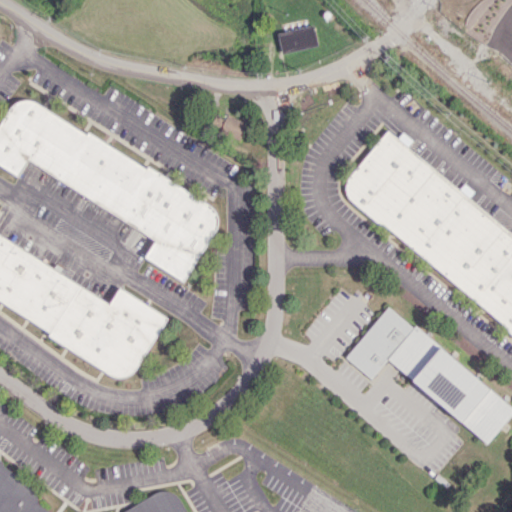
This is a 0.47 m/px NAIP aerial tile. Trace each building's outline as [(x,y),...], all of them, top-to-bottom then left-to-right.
[(282,54),(318,45),(313,24),(277,33),(282,54)] [(0,124),(0,163),(18,175),(29,158),(156,240),(145,256),(183,281),(218,226),(217,217),(213,208),(209,203),(148,165),(146,169),(87,132),(86,135),(35,102),(29,99),(24,99),(18,101),(13,106),(0,124)] [(219,130),(239,139),(247,123),(227,114),(219,130)] [(387,129),(511,233),(511,334),(509,332),(507,327),(384,224),(381,226),(358,206),(350,199),(346,190),(347,182),(352,174),(387,129)] [(0,234),(110,303),(120,287),(168,318),(135,370),(128,375),(122,377),(114,376),(107,372),(49,335),(50,332),(0,300),(0,234)] [(344,356),(377,318),(388,306),(511,407),(511,413),(487,443),(474,432),(388,359),(371,379),(344,356)] [(186,511),(0,511),(0,458),(3,461),(3,465),(36,490),(38,503),(49,511),(124,511),(156,492),(160,491),(165,490),(168,491),(172,492),(176,494),(178,498),(186,511)]
